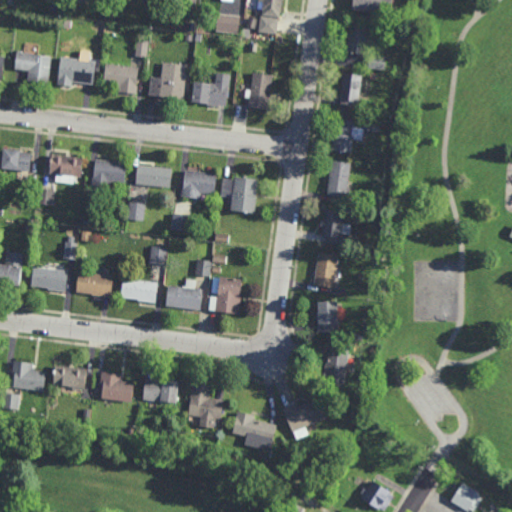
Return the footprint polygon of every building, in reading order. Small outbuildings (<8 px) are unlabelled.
[(58,13),(49,11),(51,0),(59,1),(58,13)] [(262,17),(277,19),(280,0),(258,0),(258,3),(262,3),(262,17)] [(353,0),(352,11),(389,15),(391,0),(353,0)] [(116,19),(108,18),(109,9),(117,10),(116,19)] [(238,34),(215,31),(218,14),(240,17),(238,34)] [(259,32),(277,34),(279,18),(260,16),(259,32)] [(255,29),(246,27),(248,17),(257,18),(255,29)] [(207,32),(197,31),(198,24),(208,25),(207,32)] [(344,54),(366,57),(370,29),(349,27),(344,54)] [(147,57),(135,56),(136,40),(148,41),(147,57)] [(256,52),(248,51),(249,43),(257,44),(256,52)] [(16,54),(51,58),(47,85),(25,83),(27,72),(14,70),(16,54)] [(385,70),(368,68),(370,54),(387,56),(385,70)] [(61,58),(95,62),(92,87),(70,84),(70,88),(56,86),(61,58)] [(162,64),(186,66),(182,101),(148,97),(150,79),(160,80),(162,64)] [(105,66),(138,69),(135,96),(116,94),(116,86),(103,84),(105,66)] [(224,109),(229,75),(216,73),(214,85),(194,84),(191,103),(224,109)] [(252,74),(272,77),(267,110),(249,108),(252,74)] [(341,107),(356,109),(356,103),(359,104),(362,78),(343,75),(339,101),(342,101),(341,107)] [(332,152),(350,155),(353,140),(361,141),(363,130),(354,129),(355,123),(336,120),(332,152)] [(3,151),(30,155),(29,174),(1,170),(3,151)] [(51,157),(82,160),(79,178),(50,174),(51,157)] [(95,160),(124,165),(122,186),(93,181),(95,160)] [(327,196),(346,198),(349,164),(330,162),(327,196)] [(137,167),(171,171),(169,188),(135,184),(137,167)] [(185,171),(216,175),(213,192),(199,191),(198,200),(181,198),(185,171)] [(222,180),(235,181),(235,179),(257,181),(253,215),(230,211),(231,198),(219,197),(222,180)] [(52,206),(37,204),(39,189),(41,189),(54,191),(52,206)] [(143,221),(127,220),(129,203),(144,204),(143,221)] [(186,232),(171,230),(173,214),(188,216),(186,232)] [(322,242),(339,245),(340,236),(349,237),(352,226),(341,225),(342,216),(324,215),(324,222),(320,221),(320,228),(324,228),(322,242)] [(90,240),(81,239),(82,232),(91,233),(90,240)] [(228,242),(215,240),(216,232),(229,234),(228,242)] [(74,241),(77,242),(75,258),(64,257),(66,241),(68,241),(69,235),(74,236),(74,241)] [(165,264),(149,261),(151,244),(167,247),(165,264)] [(226,263),(213,261),(213,254),(226,255),(226,263)] [(313,287),(336,289),(337,282),(333,282),(337,256),(318,254),(313,287)] [(383,264),(375,263),(376,255),(384,257),(383,264)] [(210,275),(194,273),(196,258),(212,259),(210,275)] [(0,266),(21,269),(19,286),(0,284),(0,266)] [(33,268),(67,272),(65,293),(29,288),(33,268)] [(78,272),(114,277),(110,298),(75,293),(78,272)] [(239,315),(241,297),(238,297),(240,281),(218,279),(215,313),(239,315)] [(122,280),(157,284),(154,304),(120,299),(122,280)] [(167,287),(184,289),(185,281),(195,282),(194,291),(202,292),(198,312),(165,307),(167,287)] [(316,333),(337,334),(335,303),(316,305),(316,333)] [(362,340),(351,339),(352,332),(362,333),(362,340)] [(322,386),(343,388),(348,350),(328,347),(322,386)] [(13,362),(32,364),(31,371),(44,374),(41,390),(13,386),(14,378),(11,378),(13,362)] [(54,365),(86,370),(84,390),(53,385),(54,365)] [(101,373),(120,375),(119,383),(133,385),(131,403),(101,398),(103,385),(99,386),(101,373)] [(145,380),(161,382),(160,379),(175,381),(172,405),(142,401),(145,380)] [(192,383),(211,386),(209,399),(223,402),(221,420),(190,417),(192,383)] [(18,409),(2,408),(3,393),(20,394),(20,395),(18,409)] [(282,410),(296,404),(298,408),(318,402),(326,419),(304,428),(307,436),(296,441),(282,410)] [(238,413),(255,416),(253,421),(276,426),(269,453),(244,449),(247,438),(232,434),(238,413)] [(355,472),(346,467),(350,460),(359,466),(355,472)] [(278,483),(263,478),(265,472),(280,477),(278,483)] [(371,483),(394,497),(385,511),(380,511),(360,500),(371,483)] [(468,511),(473,511),(483,498),(462,483),(450,501),(468,511)]
